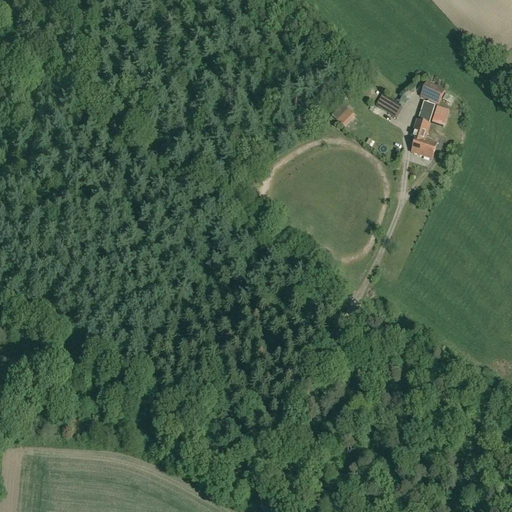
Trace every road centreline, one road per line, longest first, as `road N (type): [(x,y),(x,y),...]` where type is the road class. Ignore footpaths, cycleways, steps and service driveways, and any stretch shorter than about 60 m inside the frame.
road 1 (unclassified): [(511,423),(109,124),(45,81),(0,75)]
road 2 (track): [(408,119),(405,198),(348,324),(268,460),(261,493)]
